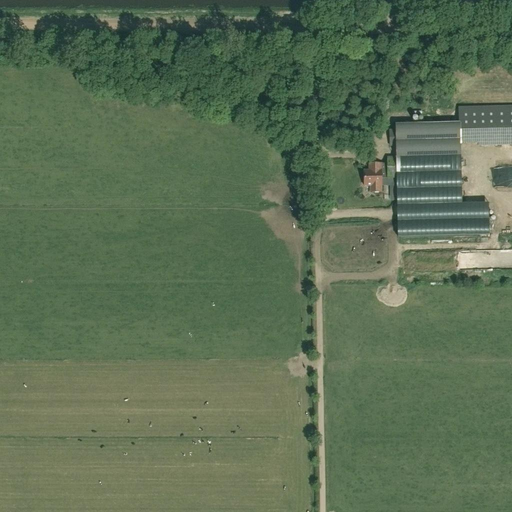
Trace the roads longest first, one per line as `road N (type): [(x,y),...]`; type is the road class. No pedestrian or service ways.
road 1 (unclassified): [(316,221),(312,29),(511,27)]
road 2 (track): [(312,29),(0,25)]
road 3 (track): [(323,511),(316,221)]
